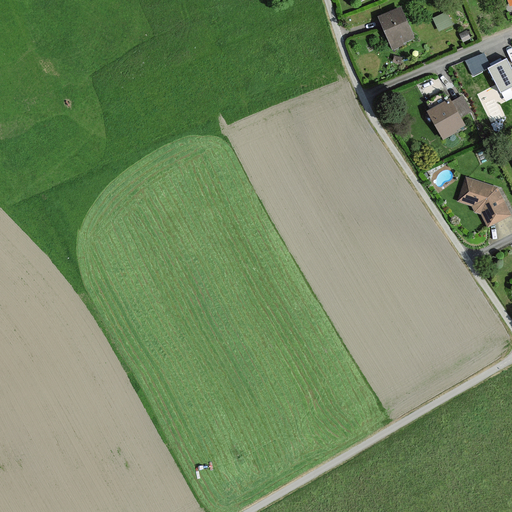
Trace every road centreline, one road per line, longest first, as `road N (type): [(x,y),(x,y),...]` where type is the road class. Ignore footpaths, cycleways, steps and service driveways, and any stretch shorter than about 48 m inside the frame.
road 1 (residential): [(511,357),(247,511)]
road 2 (residential): [(362,96),(466,260)]
road 3 (residential): [(511,31),(362,96)]
